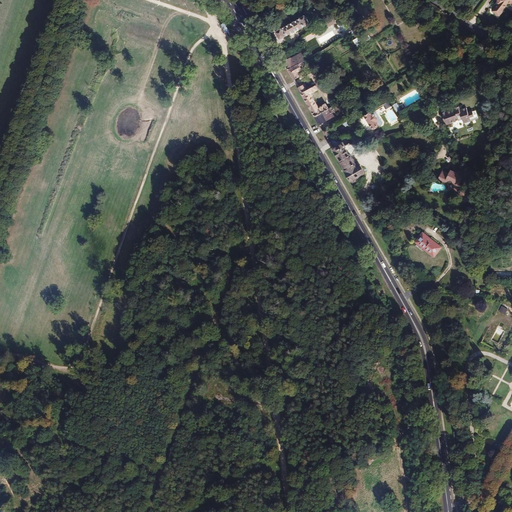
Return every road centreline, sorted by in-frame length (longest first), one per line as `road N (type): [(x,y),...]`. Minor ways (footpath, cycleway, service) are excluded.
road 1 (secondary): [(241,17),(419,335),(452,511)]
road 2 (track): [(241,17),(219,28),(289,511)]
road 3 (track): [(219,28),(190,51),(78,366),(0,357)]
road 4 (track): [(189,403),(204,357),(256,290)]
